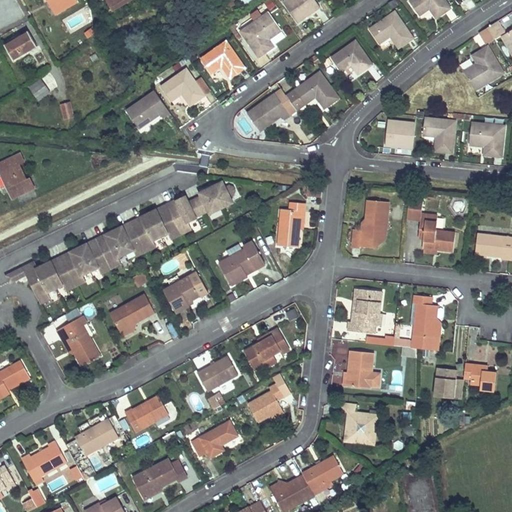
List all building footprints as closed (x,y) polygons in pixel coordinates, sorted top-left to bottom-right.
[(48,0),(56,13),(76,2),(74,0),(48,0)] [(107,0),(113,10),(131,0),(107,0)] [(226,14),(237,7),(232,0),(229,0),(221,6),(226,14)] [(268,0),(264,3),(269,10),(275,6),(271,0),(268,0)] [(320,8),(314,0),(286,0),(283,2),(298,23),(320,8)] [(436,19),(451,9),(444,0),(411,0),(409,1),(419,16),(430,9),(436,19)] [(255,23),(263,17),(259,11),(251,17),(255,23)] [(413,39),(395,12),(369,29),(380,44),(391,37),(399,49),(413,39)] [(270,40),(281,31),(269,13),(263,17),(255,23),(241,32),(259,57),(274,47),(270,40)] [(504,32),(497,22),(488,28),(494,38),(504,32)] [(236,30),(238,27),(236,24),(230,29),(235,36),(238,34),(236,30)] [(511,30),(501,36),(511,54),(511,30)] [(14,61),(38,47),(29,33),(6,45),(14,61)] [(373,65),(356,41),(331,58),(341,72),(352,65),(358,75),(373,65)] [(245,68),(227,42),(201,59),(211,74),(222,67),(230,79),(245,68)] [(504,73),(488,46),(473,56),(477,64),(464,72),(475,90),(504,73)] [(196,82),(187,70),(162,87),(172,101),(182,94),(190,106),(205,96),(204,95),(210,91),(202,78),(196,82)] [(339,98),(320,72),(287,96),(288,98),(298,111),(317,98),(325,109),(339,98)] [(39,101),(51,92),(41,80),(30,88),(39,101)] [(287,96),(282,90),(248,114),(261,132),(281,117),(284,121),(291,116),(298,111),(288,98),(287,96)] [(170,114),(155,92),(127,111),(140,129),(161,114),(164,118),(170,114)] [(70,103),(60,105),(64,122),(74,119),(70,103)] [(453,153),(456,121),(425,118),(423,136),(437,137),(435,151),(453,153)] [(413,149),(416,123),(389,120),(386,145),(413,149)] [(502,157),(505,126),(472,122),(470,145),(485,147),(484,155),(502,157)] [(27,179),(19,164),(24,162),(21,154),(7,160),(11,168),(1,173),(9,190),(13,199),(34,188),(29,178),(27,179)] [(308,195),(322,197),(324,182),(310,180),(308,195)] [(225,182),(214,187),(224,208),(235,202),(232,196),(232,195),(228,188),(225,182)] [(228,188),(232,195),(232,196),(236,194),(237,190),(235,187),(232,186),(228,188)] [(204,196),(198,199),(205,213),(206,217),(224,208),(214,187),(203,193),(204,196)] [(176,202),(170,205),(184,234),(193,229),(190,223),(199,219),(198,217),(191,203),(188,196),(178,201),(181,205),(178,206),(176,202)] [(439,216),(422,214),(424,199),(410,197),(407,220),(421,221),(419,238),(424,239),(423,248),(425,249),(438,250),(454,252),(456,232),(437,230),(439,216)] [(198,199),(191,203),(198,217),(205,213),(198,199)] [(380,239),(381,222),(387,222),(389,202),(368,200),(366,219),(367,220),(366,227),(362,230),(354,229),(353,247),(360,248),(361,246),(361,240),(369,241),(373,247),(375,249),(383,242),(380,239)] [(300,230),(302,212),(303,212),(305,212),(306,204),(291,202),(290,210),(282,209),(278,246),(298,248),(300,230)] [(160,210),(152,214),(163,237),(170,233),(173,239),(184,234),(170,205),(162,209),(164,213),(162,214),(160,210)] [(140,219),(134,222),(149,251),(157,247),(154,241),(163,237),(152,214),(143,218),(145,223),(143,224),(140,219)] [(125,227),(117,231),(128,254),(135,251),(138,257),(149,251),(134,222),(127,226),(129,230),(127,232),(125,227)] [(105,237),(99,240),(113,269),(122,264),(120,258),(128,254),(117,231),(108,235),(110,240),(107,241),(105,237)] [(511,260),(511,237),(478,234),(476,254),(502,257),(502,259),(511,260)] [(89,245),(81,249),(93,272),(100,268),(103,274),(113,269),(99,240),(92,243),(94,248),(91,249),(89,245)] [(266,265),(253,242),(244,247),(245,250),(219,264),(232,286),(248,277),(246,272),(255,267),(257,270),(266,265)] [(70,254),(63,257),(78,286),(88,281),(85,276),(93,272),(81,249),(72,253),(75,257),(72,259),(70,254)] [(54,262),(46,266),(57,289),(65,285),(68,291),(78,286),(63,257),(57,261),(59,265),(56,266),(54,262)] [(35,271),(28,275),(42,304),(53,299),(50,293),(57,289),(46,266),(37,270),(40,275),(37,276),(35,271)] [(138,285),(149,280),(145,270),(133,276),(138,285)] [(201,295),(191,276),(181,282),(171,287),(164,291),(176,313),(189,306),(188,303),(192,300),(201,295)] [(380,314),(383,292),(361,289),(361,290),(358,313),(354,312),(352,322),(350,322),(349,330),(376,333),(377,324),(379,325),(380,314)] [(133,324),(155,312),(145,294),(110,313),(121,332),(127,328),(128,328),(132,329),(133,324)] [(438,306),(432,305),(433,297),(415,295),(414,304),(417,304),(414,336),(413,341),(412,348),(418,348),(433,350),(437,323),(438,306)] [(296,308),(286,311),(289,319),(298,316),(296,308)] [(100,356),(84,326),(87,324),(83,317),(66,326),(70,333),(65,336),(74,353),(82,366),(100,356)] [(437,323),(433,350),(440,351),(443,323),(437,323)] [(70,333),(66,326),(57,331),(70,356),(74,353),(65,336),(70,333)] [(133,331),(132,329),(128,328),(127,328),(121,332),(123,336),(133,331)] [(290,351),(278,329),(263,337),(265,341),(259,344),(245,351),(255,369),(265,364),(276,359),(274,355),(280,351),(282,355),(290,351)] [(386,340),(386,345),(394,345),(394,338),(387,337),(386,340)] [(394,338),(394,345),(412,348),(413,341),(394,338)] [(371,388),(375,353),(351,351),(348,374),(350,374),(349,385),(371,388)] [(208,392),(239,375),(229,356),(198,373),(208,392)] [(277,361),(276,359),(265,364),(267,367),(277,361)] [(31,378),(22,361),(0,372),(0,399),(11,393),(9,390),(7,387),(22,379),(23,379),(24,382),(31,378)] [(495,392),(496,373),(488,372),(483,371),(482,371),(483,365),(466,363),(465,379),(471,380),(471,385),(481,386),(480,390),(495,392)] [(456,384),(456,379),(448,369),(438,368),(435,393),(444,394),(445,398),(462,400),(464,385),(456,384)] [(457,375),(457,370),(448,369),(456,379),(456,378),(457,375)] [(24,382),(23,379),(22,379),(7,387),(9,390),(23,383),(24,382)] [(282,410),(278,401),(285,397),(277,383),(270,387),(272,391),(248,404),(259,423),(271,416),(282,410)] [(216,396),(209,400),(214,410),(221,406),(218,400),(216,396)] [(136,433),(169,415),(159,397),(134,410),(133,409),(126,413),(136,433)] [(374,433),(374,424),(377,424),(378,416),(357,413),(357,405),(343,403),(342,412),(348,413),(351,413),(350,422),(348,422),(347,422),(346,432),(349,432),(350,433),(355,439),(354,442),(374,445),(376,433),(374,433)] [(285,413),(282,410),(271,416),(273,420),(284,413),(285,413)] [(120,438),(109,419),(76,437),(86,456),(97,450),(120,438)] [(222,446),(239,437),(230,421),(192,442),(201,457),(208,454),(211,458),(225,451),(222,446)] [(167,445),(179,439),(175,432),(164,438),(167,445)] [(355,439),(350,433),(349,432),(346,432),(346,437),(345,441),(349,442),(354,442),(355,439)] [(43,477),(68,463),(56,441),(49,445),(51,447),(32,457),(31,455),(23,459),(35,481),(43,477)] [(331,481),(344,474),(334,456),(302,473),(303,475),(315,495),(333,485),(331,481)] [(187,478),(179,461),(171,465),(169,460),(134,478),(145,499),(158,493),(156,490),(161,487),(178,479),(179,482),(187,478)] [(18,483),(23,480),(13,463),(8,466),(18,483)] [(17,486),(7,468),(0,472),(0,491),(7,488),(9,491),(17,486)] [(283,511),(286,511),(315,496),(315,495),(303,475),(289,483),(286,485),(281,484),(280,488),(279,489),(273,492),(283,511)] [(37,486),(45,481),(43,477),(35,481),(37,486)] [(46,503),(38,489),(33,492),(32,489),(29,491),(38,508),(46,503)] [(125,511),(118,497),(102,505),(101,503),(85,511),(84,511),(125,511)] [(266,511),(261,501),(250,508),(249,507),(241,511),(266,511)]
